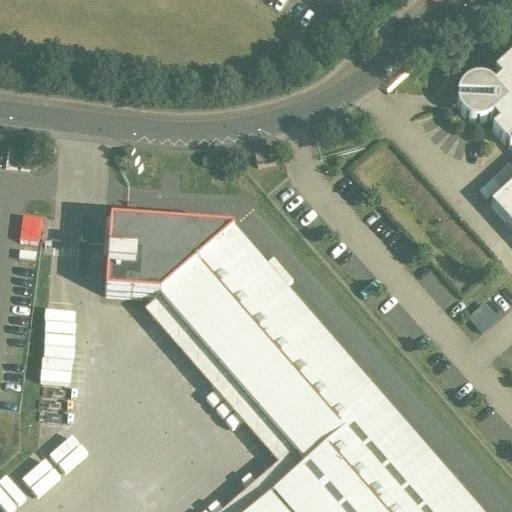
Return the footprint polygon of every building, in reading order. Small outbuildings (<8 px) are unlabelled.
[(511,60),(494,77),(500,84),(493,90),(487,85),(479,83),(470,85),(463,89),(458,96),(456,104),(457,112),(461,119),(468,124),(476,127),(485,125),(492,121),(498,128),(491,134),(509,154),(509,153),(511,155),(511,60)] [(272,155),(254,159),(256,171),(274,167),(272,155)] [(511,190),(490,210),(511,234),(511,190)] [(15,243),(34,244),(36,221),(16,220),(15,243)] [(230,236),(109,228),(104,300),(158,303),(232,239),(230,236)] [(305,472),(259,511),(469,511),(232,239),(158,303),(159,304),(305,472)] [(474,335),(493,327),(484,309),(466,317),(474,335)]
